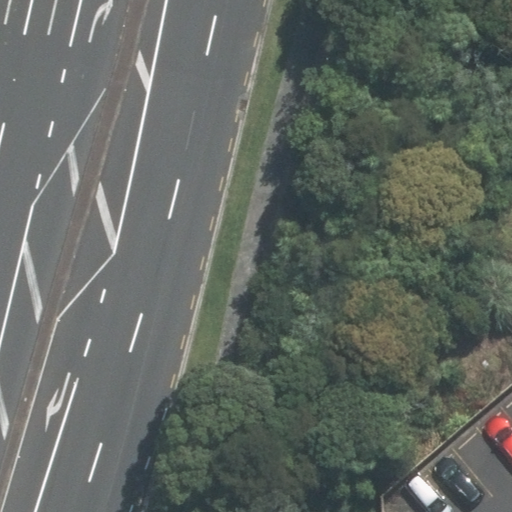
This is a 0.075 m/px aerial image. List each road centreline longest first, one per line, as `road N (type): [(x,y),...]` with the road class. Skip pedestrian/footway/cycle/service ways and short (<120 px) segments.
road 1 (primary): [(209,0),(136,327)]
road 2 (primary): [(136,327),(52,414),(22,511)]
road 3 (primary): [(136,327),(77,511)]
road 4 (primary): [(0,141),(36,0)]
